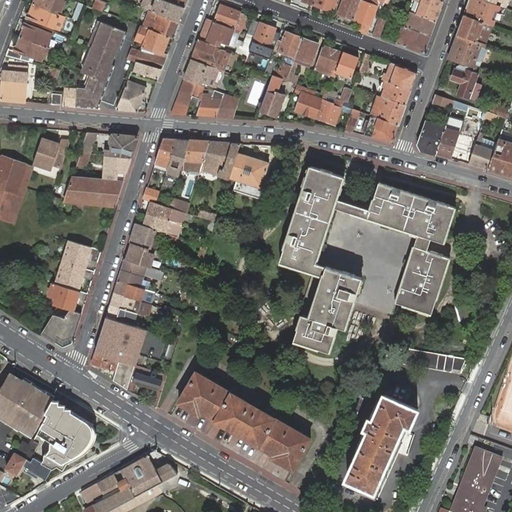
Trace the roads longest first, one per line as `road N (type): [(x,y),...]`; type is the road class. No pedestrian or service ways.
road 1 (residential): [(152,123),(64,372)]
road 2 (tertiary): [(402,157),(311,135),(152,123)]
road 3 (residential): [(419,511),(511,309)]
road 4 (residential): [(247,0),(433,67)]
road 5 (residential): [(161,432),(22,511)]
road 6 (tertiary): [(292,511),(161,432)]
road 7 (tertiary): [(152,123),(0,110)]
road 8 (residential): [(152,123),(200,0)]
